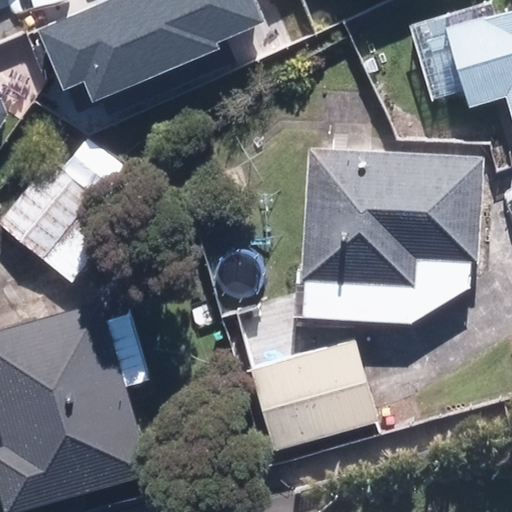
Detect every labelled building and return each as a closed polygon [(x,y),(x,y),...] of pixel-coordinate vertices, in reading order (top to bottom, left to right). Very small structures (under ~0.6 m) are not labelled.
[(266,21),(256,0),(102,0),(35,29),(62,92),(83,83),(92,104),(218,50),(215,43),(266,21)] [(511,1),(503,4),(501,0),(473,0),(418,15),(440,93),(474,84),(479,101),(511,91),(511,1)] [(0,127),(9,114),(0,93),(0,127)] [(493,150),(320,138),(315,260),(305,260),(303,309),(420,315),(481,277),(482,254),(488,254),(493,150)] [(134,211),(58,151),(5,218),(81,278),(134,211)] [(111,292),(0,322),(0,387),(13,434),(0,437),(0,447),(16,506),(160,466),(111,292)] [(365,332),(257,360),(279,444),(387,415),(365,332)]
